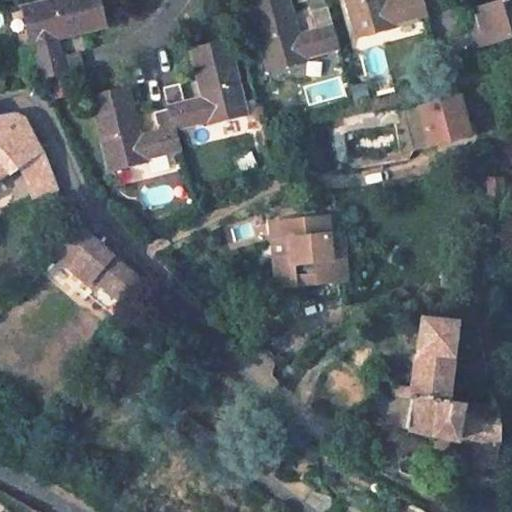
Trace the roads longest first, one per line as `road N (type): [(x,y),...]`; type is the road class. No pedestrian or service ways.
road 1 (residential): [(0,100),(21,100),(39,112),(86,208),(177,304)]
road 2 (residential): [(317,438),(177,304)]
